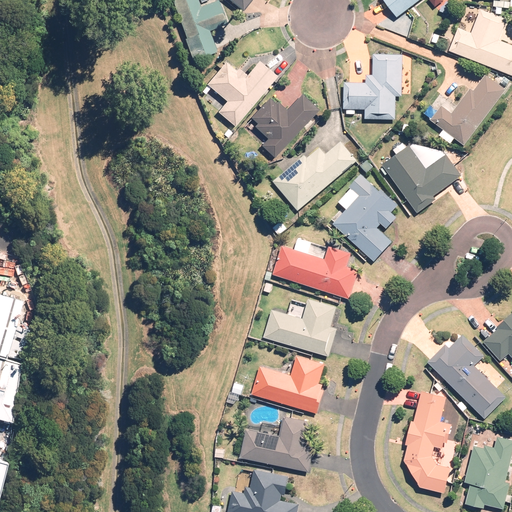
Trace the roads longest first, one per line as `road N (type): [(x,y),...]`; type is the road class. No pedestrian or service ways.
road 1 (residential): [(390,511),(368,485),(361,428),(392,323),(423,289)]
road 2 (residential): [(423,289),(469,228),(488,223),(502,238),(504,256),(464,289)]
